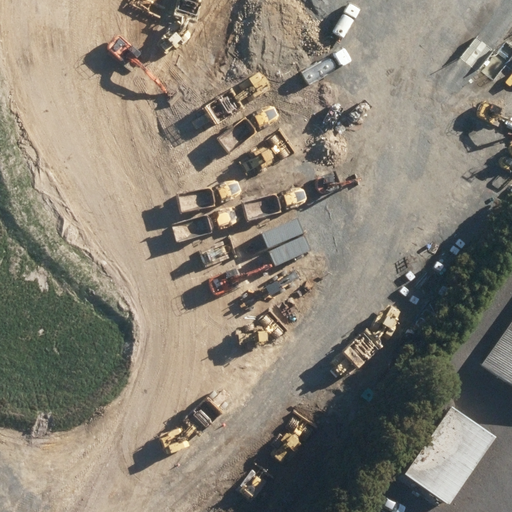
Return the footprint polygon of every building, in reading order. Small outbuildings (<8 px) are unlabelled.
[(412,162),(428,128),(417,123),(424,108),(392,93),(362,157),(393,172),(401,157),(412,162)] [(317,200),(275,236),(317,285),(359,248),(317,200)] [(265,251),(230,216),(209,237),(260,287),(289,258),(273,243),(265,251)] [(511,322),(481,366),(511,387),(511,322)] [(404,479),(447,509),(494,441),(451,411),(404,479)]
